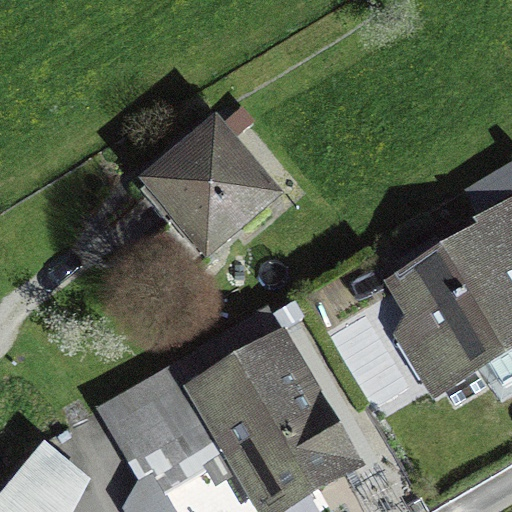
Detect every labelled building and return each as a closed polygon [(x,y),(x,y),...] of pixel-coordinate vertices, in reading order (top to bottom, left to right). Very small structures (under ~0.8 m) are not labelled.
[(217,129),(145,189),(200,255),(272,196),(217,129)] [(511,216),(396,281),(454,385),(487,366),(499,387),(511,380),(511,216)] [(279,349),(197,398),(262,508),(344,460),(279,349)] [(174,511),(165,496),(219,464),(201,434),(145,467),(124,511),(174,511)] [(37,450),(0,495),(0,511),(53,511),(77,482),(37,450)]
